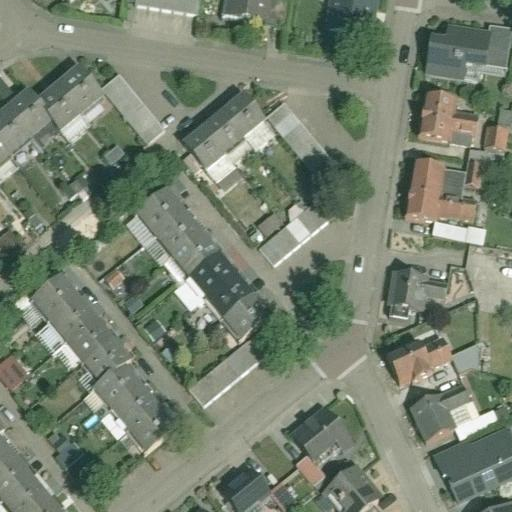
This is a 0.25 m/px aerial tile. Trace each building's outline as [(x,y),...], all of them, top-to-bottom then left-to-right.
[(197,18),(200,0),(136,0),(135,8),(197,18)] [(261,26),(264,0),(228,0),(225,22),(261,26)] [(366,0),(331,0),(326,35),(360,40),(366,0)] [(427,42),(423,80),(480,86),(485,36),(446,32),(445,44),(427,42)] [(102,101),(79,73),(33,111),(49,131),(56,139),(102,101)] [(33,111),(23,98),(0,117),(0,170),(49,131),(33,111)] [(267,124),(246,100),(187,150),(208,174),(267,124)] [(445,105),(420,102),(416,142),(441,144),(445,105)] [(493,132),(489,154),(504,156),(507,135),(493,132)] [(467,190),(477,192),(481,170),(471,168),(467,190)] [(410,169),(401,225),(430,229),(439,173),(410,169)] [(273,320),(181,204),(144,233),(236,350),(273,320)] [(300,204),(283,216),(291,227),(257,253),(270,271),(321,232),(300,204)] [(263,241),(281,227),(273,217),(255,231),(263,241)] [(418,282),(393,276),(385,313),(410,319),(418,282)] [(62,280),(26,310),(96,394),(88,400),(140,463),(178,431),(129,372),(134,368),(62,280)] [(201,412),(277,351),(263,333),(186,393),(201,412)] [(430,377),(416,348),(387,363),(401,391),(430,377)] [(11,358),(0,366),(0,384),(8,396),(28,382),(11,358)] [(433,405),(407,418),(424,452),(450,439),(433,405)] [(346,445),(325,420),(297,444),(318,469),(346,445)] [(0,424),(0,508),(3,511),(59,511),(1,442),(9,435),(0,424)] [(511,452),(503,432),(429,465),(450,511),(511,483),(511,452)] [(255,511),(272,498),(254,476),(225,499),(235,511),(255,511)] [(349,478),(322,501),(330,511),(368,511),(374,507),(349,478)]
